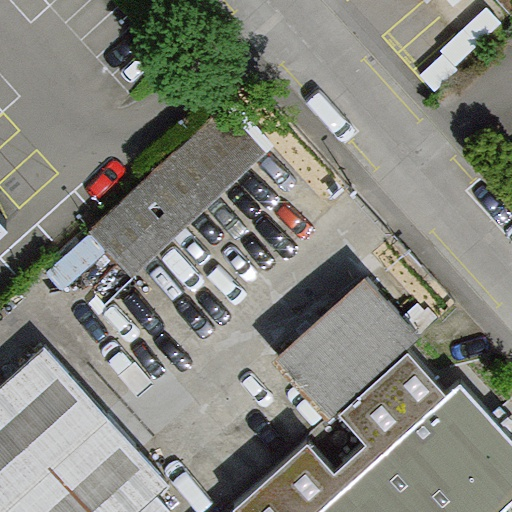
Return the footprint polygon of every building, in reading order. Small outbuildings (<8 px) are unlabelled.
[(495,0),(462,0),(461,2),(484,27),(504,9),(495,0)] [(226,99),(91,223),(133,268),(268,145),(226,99)] [(0,227),(8,220),(0,211),(0,227)] [(369,267),(278,347),(334,410),(341,404),(411,342),(425,330),(369,267)] [(238,500),(248,511),(494,511),(511,496),(511,427),(463,373),(450,385),(411,342),(341,404),(369,434),(338,462),(312,433),(238,500)] [(0,511),(133,511),(169,480),(47,343),(0,385),(0,511)]
